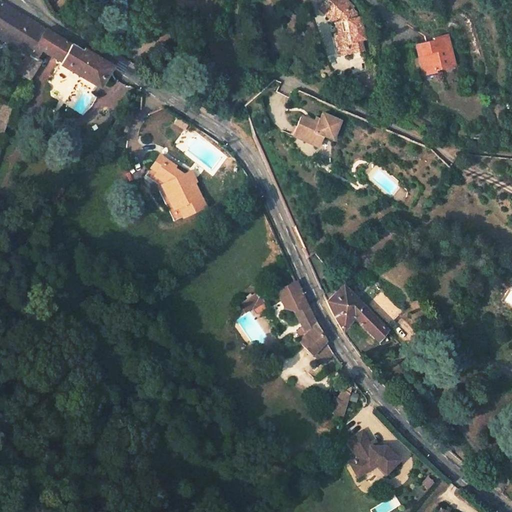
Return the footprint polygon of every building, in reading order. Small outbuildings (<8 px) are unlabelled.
[(27,78),(38,60),(34,58),(40,49),(97,83),(107,66),(84,52),(45,27),(1,0),(0,0),(0,37),(18,48),(6,66),(27,78)] [(349,47),(350,52),(364,50),(362,39),(366,39),(362,17),(358,18),(358,12),(353,7),(355,5),(351,0),(329,0),(324,6),(336,18),(338,18),(339,27),(335,28),(339,49),(349,47)] [(435,70),(434,66),(440,65),(440,67),(453,64),(446,34),(431,37),(432,42),(426,43),(426,39),(417,41),(419,52),(423,51),(424,58),(418,59),(421,73),(435,70)] [(418,59),(424,58),(423,51),(419,52),(417,41),(414,42),(418,59)] [(0,104),(0,131),(7,132),(10,106),(0,104)] [(316,146),(322,134),(332,139),(340,121),(323,113),(320,119),(318,123),(314,121),(301,115),(292,134),(316,146)] [(174,125),(185,132),(191,123),(179,116),(174,125)] [(146,170),(153,175),(164,161),(157,156),(146,170)] [(164,161),(153,175),(165,184),(170,195),(167,196),(172,209),(176,219),(200,210),(185,175),(180,178),(170,170),(172,168),(164,161)] [(168,223),(176,219),(172,209),(163,212),(168,223)] [(295,280),(277,288),(285,305),(292,310),(302,326),(295,334),(300,338),(298,341),(310,353),(320,363),(332,352),(328,346),(325,340),(314,322),(313,320),(305,302),(295,280)] [(333,316),(341,330),(353,315),(376,339),(385,329),(343,288),(325,301),(333,316)] [(250,307),(254,313),(266,306),(258,294),(257,293),(256,293),(255,292),(254,292),(253,292),(252,292),(251,293),(237,303),(243,312),(250,307)] [(325,406),(339,419),(346,393),(342,389),(335,398),(333,396),(325,406)] [(349,462),(357,475),(369,468),(369,464),(376,464),(385,472),(398,459),(384,445),(377,445),(370,445),(369,442),(361,430),(351,436),(354,440),(349,443),(357,457),(349,462)]
